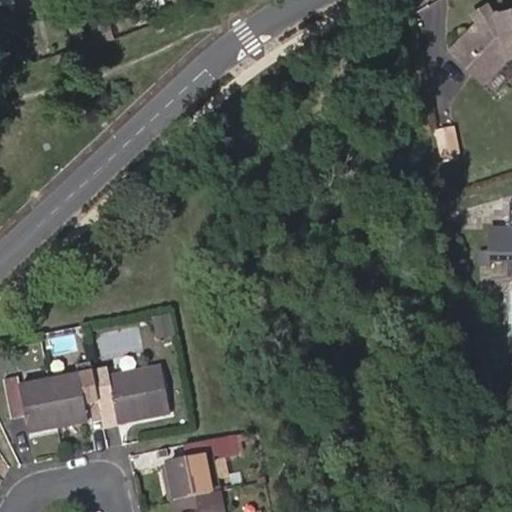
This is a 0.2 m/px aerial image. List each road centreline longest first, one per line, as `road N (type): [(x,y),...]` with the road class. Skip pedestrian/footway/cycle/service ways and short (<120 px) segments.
road 1 (residential): [(323,0),(193,76),(0,267)]
road 2 (residential): [(124,511),(108,490),(73,479),(39,493),(25,511)]
